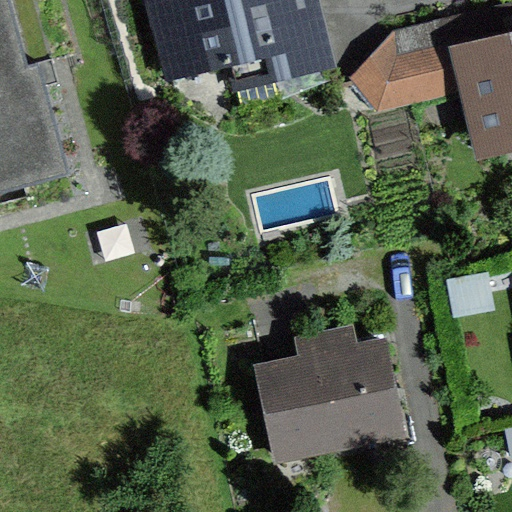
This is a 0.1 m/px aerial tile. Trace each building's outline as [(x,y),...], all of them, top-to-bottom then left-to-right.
[(5,0),(0,0),(0,203),(87,177),(55,70),(29,78),(5,0)] [(145,0),(174,108),(327,67),(309,0),(145,0)] [(511,41),(456,55),(483,166),(511,158),(511,41)] [(379,43),(344,92),(389,113),(461,94),(448,49),(402,61),(379,43)] [(382,338),(259,362),(279,464),(403,440),(382,338)]
